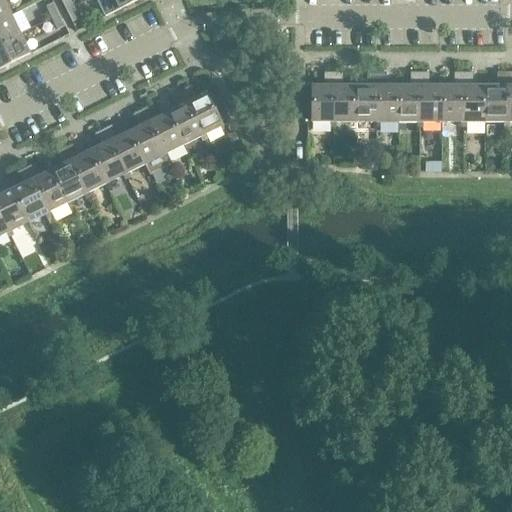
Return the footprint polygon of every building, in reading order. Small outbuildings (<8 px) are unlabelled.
[(0,0),(0,20),(10,15),(2,0),(0,0)] [(73,8),(69,0),(60,0),(66,12),(73,8)] [(139,0),(109,0),(115,12),(139,0)] [(59,15),(53,3),(45,7),(51,19),(59,15)] [(79,20),(73,8),(66,12),(72,23),(79,20)] [(0,44),(19,35),(10,15),(0,20),(0,44)] [(65,27),(59,15),(51,19),(57,31),(65,27)] [(0,69),(29,55),(19,35),(0,44),(0,69)] [(333,123),(333,73),(323,73),(323,81),(326,81),(328,84),(328,87),(311,87),(310,123),(333,123)] [(354,123),(354,87),(337,87),(337,84),(340,81),(342,81),(342,73),(333,73),(333,123),(354,123)] [(376,123),(376,73),(366,73),(366,81),(369,81),(372,84),(372,87),(354,87),(354,123),(376,123)] [(398,123),(398,87),(380,87),(380,84),(383,81),(386,81),(386,73),(376,73),(376,123),(398,123)] [(419,123),(419,73),(410,73),(410,81),(412,81),(415,84),(415,87),(398,87),(398,123),(419,123)] [(441,123),(441,87),(424,87),(424,84),(426,81),(429,81),(429,73),(419,73),(419,123),(441,123)] [(463,123),(463,73),(453,73),(453,81),(456,81),(459,84),(459,87),(441,87),(441,123),(463,123)] [(484,123),(484,87),(467,87),(467,84),(470,81),(473,81),(473,73),(463,73),(463,123),(484,123)] [(506,123),(506,73),(496,73),(496,81),(499,81),(502,84),(502,87),(484,87),(484,123),(506,123)] [(222,127),(206,94),(190,102),(188,99),(190,96),(192,95),(188,87),(180,92),(202,137),(222,127)] [(202,137),(180,92),(171,96),(175,103),(177,102),(181,103),(182,106),(167,114),(183,146),(202,137)] [(183,146),(167,114),(151,122),(150,119),(151,115),(153,114),(150,107),(141,111),(164,156),(183,146)] [(164,156),(141,111),(133,115),(136,122),(138,121),(142,122),(144,125),(128,133),(144,165),(164,156)] [(144,165),(128,133),(113,141),(111,138),(112,134),(115,133),(111,126),(103,130),(125,175),(144,165)] [(125,175),(103,130),(94,134),(97,142),(100,140),(103,142),(105,145),(89,152),(105,185),(125,175)] [(105,185),(89,152),(74,160),(72,157),(73,154),(76,152),(72,145),(63,150),(86,195),(105,185)] [(86,195),(63,150),(55,154),(58,161),(61,160),(64,161),(66,164),(50,172),(66,204),(86,195)] [(66,204),(50,172),(35,179),(33,176),(35,173),(37,172),(33,165),(25,169),(47,214),(66,204)] [(47,214),(25,169),(16,173),(20,180),(22,179),(26,180),(27,183),(12,191),(28,223),(47,214)] [(28,223),(12,191),(0,196),(0,215),(8,233),(28,223)] [(0,237),(8,233),(0,215),(0,237)]
